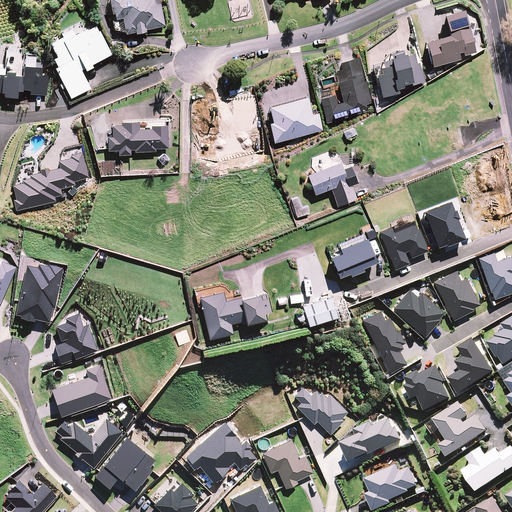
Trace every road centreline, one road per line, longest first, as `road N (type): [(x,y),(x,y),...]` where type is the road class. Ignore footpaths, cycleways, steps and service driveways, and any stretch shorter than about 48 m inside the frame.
road 1 (residential): [(196,63),(333,30),(401,0)]
road 2 (residential): [(0,116),(71,108),(196,63)]
road 3 (residential): [(107,511),(42,445),(13,360)]
